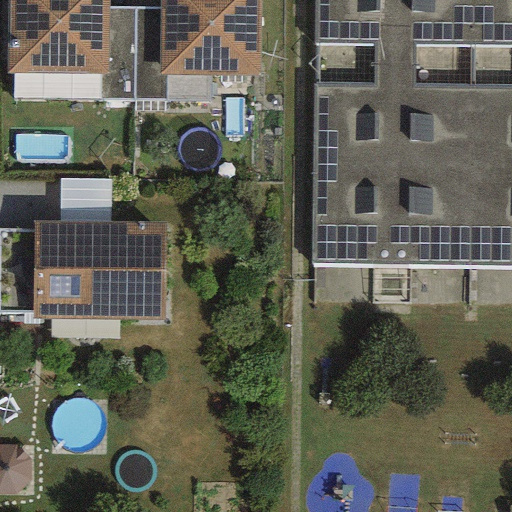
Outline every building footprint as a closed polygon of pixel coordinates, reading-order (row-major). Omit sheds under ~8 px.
[(5,0),(4,74),(98,76),(105,76),(105,9),(105,0),(5,0)] [(256,0),(158,0),(158,9),(158,75),(163,75),(257,75),(256,0)] [(511,0),(317,0),(317,50),(375,50),(375,92),(313,91),(312,263),(511,264),(511,0)] [(132,101),(133,9),(105,9),(105,76),(98,76),(98,101),(132,101)] [(158,9),(133,9),(132,101),(163,101),(163,75),(158,75),(158,9)] [(163,221),(31,221),(31,230),(0,229),(0,312),(30,313),(30,319),(163,319),(163,221)]
